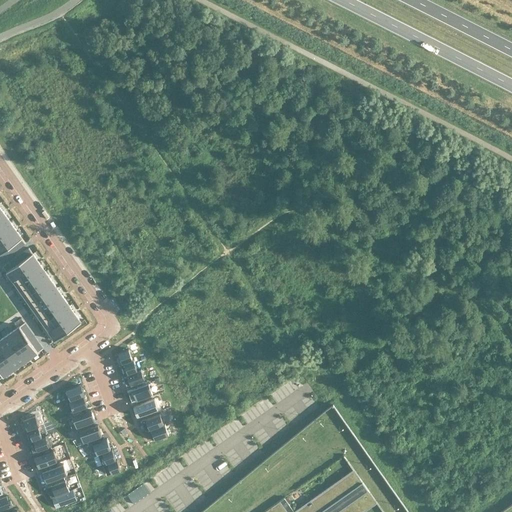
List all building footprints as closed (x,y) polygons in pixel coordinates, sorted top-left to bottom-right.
[(4,212),(0,214),(0,227),(10,221),(4,212)] [(10,221),(0,227),(0,234),(3,238),(16,229),(10,221)] [(16,229),(3,238),(9,247),(12,245),(16,243),(19,240),(22,238),(16,229)] [(3,238),(0,240),(0,253),(3,252),(6,250),(9,247),(3,238)] [(23,260),(20,262),(26,271),(39,262),(33,253),(29,255),(26,258),(23,260)] [(10,269),(6,271),(13,280),(26,271),(20,262),(16,264),(13,267),(10,269)] [(39,262),(26,271),(32,280),(45,270),(39,262)] [(45,270),(32,280),(38,288),(51,279),(45,270)] [(26,271),(13,280),(19,289),(32,280),(26,271)] [(51,279),(38,288),(44,297),(57,287),(51,279)] [(32,280),(19,289),(25,297),(38,288),(32,280)] [(57,287),(44,297),(50,305),(63,296),(57,287)] [(38,288),(25,297),(31,306),(44,297),(38,288)] [(63,296),(50,305),(56,314),(69,304),(63,296)] [(44,297),(31,306),(37,314),(50,305),(44,297)] [(69,304),(56,314),(62,322),(75,313),(69,304)] [(50,305),(37,314),(43,323),(56,314),(50,305)] [(75,313),(62,322),(68,331),(81,322),(75,313)] [(56,314),(43,323),(49,331),(62,322),(56,314)] [(62,322),(49,331),(55,340),(68,331),(62,322)] [(20,326),(11,332),(20,345),(29,339),(27,336),(24,332),(22,329),(20,326)] [(11,332),(2,338),(12,351),(20,345),(11,332)] [(2,338),(0,339),(0,352),(3,357),(12,351),(2,338)] [(29,339),(20,345),(29,358),(38,352),(36,349),(34,346),(31,342),(29,339)] [(20,345),(12,351),(21,364),(29,358),(20,345)] [(129,349),(115,354),(118,364),(120,364),(132,359),(129,349)] [(12,351),(3,357),(12,370),(21,364),(12,351)] [(3,357),(0,359),(0,371),(1,373),(3,377),(12,370),(3,357)] [(120,364),(124,375),(137,370),(138,370),(134,359),(132,360),(132,359),(120,364)] [(124,375),(123,375),(126,386),(145,379),(141,369),(138,370),(137,370),(124,375)] [(149,383),(128,391),(132,401),(153,393),(149,383)] [(81,384),(62,391),(66,401),(67,401),(83,395),(84,395),(85,395),(81,384)] [(67,401),(71,412),(88,406),(84,395),(83,395),(67,401)] [(154,398),(134,406),(138,416),(158,409),(154,398)] [(91,410),(73,416),(77,427),(95,420),(91,410)] [(160,413),(141,420),(145,431),(149,429),(149,430),(164,424),(160,413)] [(22,422),(20,423),(23,431),(24,431),(38,426),(39,425),(36,415),(21,420),(22,422)] [(98,424),(80,431),(84,442),(102,435),(98,424)] [(164,424),(149,430),(153,440),(169,434),(165,424),(164,424)] [(38,426),(24,431),(28,442),(29,441),(42,437),(38,426)] [(42,437),(29,441),(33,452),(52,445),(48,435),(42,437)] [(107,438),(91,444),(95,455),(98,453),(98,454),(111,449),(107,438)] [(98,454),(102,464),(103,464),(116,459),(112,449),(111,449),(98,454)] [(53,450),(33,457),(37,468),(57,460),(53,450)] [(103,464),(107,475),(121,470),(117,459),(116,460),(116,459),(103,464)] [(63,463),(38,473),(42,483),(67,474),(63,463)] [(376,501),(354,469),(310,500),(299,507),(294,511),(285,497),(263,511),(364,511),(377,503),(376,501)] [(66,480),(47,487),(51,497),(52,497),(70,490),(66,480)] [(70,490),(52,497),(56,507),(77,500),(73,489),(70,490)] [(7,496),(0,498),(0,510),(13,506),(11,499),(8,500),(7,496)]
